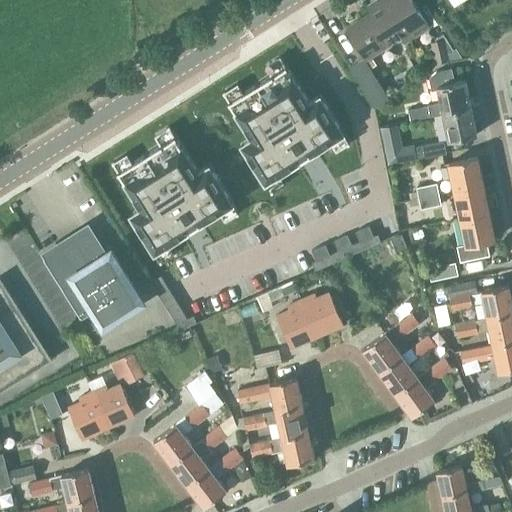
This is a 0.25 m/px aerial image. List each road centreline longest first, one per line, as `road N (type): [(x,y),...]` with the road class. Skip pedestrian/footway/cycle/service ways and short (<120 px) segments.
road 1 (tertiary): [(292,0),(0,186)]
road 2 (residential): [(337,489),(309,385),(326,357),(357,363),(423,451)]
road 3 (residential): [(511,207),(485,84),(494,55),(511,42)]
road 4 (residential): [(111,511),(103,465),(129,446),(150,454),(193,511)]
